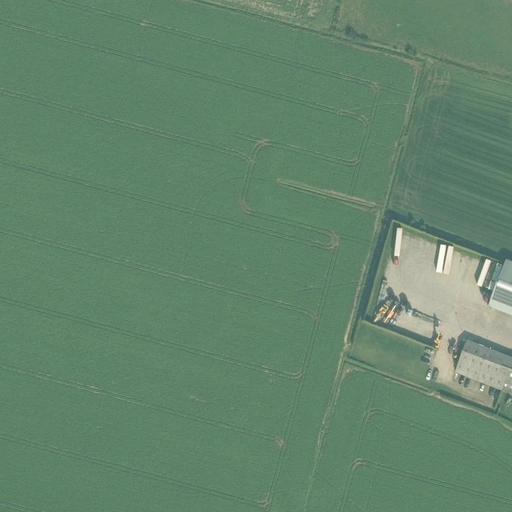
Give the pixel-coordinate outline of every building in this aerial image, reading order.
[(477,277),(482,260),(458,254),(451,282),(459,284),(460,284),(468,286),(471,275),(477,277)] [(397,258),(395,264),(409,269),(411,263),(397,258)] [(488,308),(511,317),(511,263),(506,261),(488,308)] [(405,301),(409,288),(383,280),(380,293),(405,301)] [(375,301),(368,322),(393,331),(399,317),(401,311),(375,301)] [(511,394),(511,359),(467,342),(455,372),(511,394)]
